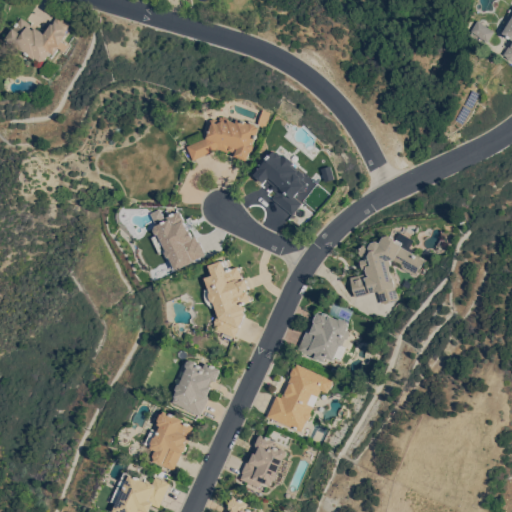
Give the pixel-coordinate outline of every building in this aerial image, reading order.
[(511,61),(511,62),(505,58),(506,57),(503,55),(511,40),(502,33),(507,25),(503,23),(511,8),(511,61)] [(35,58),(34,60),(19,49),(18,50),(13,46),(13,45),(5,38),(21,17),(24,20),(24,19),(29,23),(31,25),(29,28),(33,30),(34,27),(37,29),(37,28),(43,33),(42,33),(43,34),(57,16),(69,25),(64,33),(66,35),(61,41),(67,46),(63,52),(58,48),(53,55),(50,52),(44,60),(39,62),(35,58)] [(469,31),(477,20),(494,32),(486,43),(469,31)] [(193,160),(187,146),(207,138),(210,129),(209,126),(211,120),(214,119),(220,121),(221,117),(223,118),(224,117),(229,119),(229,120),(237,123),(238,119),(249,123),(249,120),(259,124),(264,110),(272,113),(266,128),(260,125),(259,127),(260,127),(254,145),(255,146),(253,152),(251,152),(248,161),(235,156),(236,153),(229,150),(228,152),(219,149),(193,160)] [(273,198),(277,193),(271,188),(274,185),(267,180),(265,184),(254,175),(261,167),(260,167),(264,161),(265,162),(274,151),(276,152),(278,152),(282,155),(282,157),(285,154),(295,163),(294,165),(297,168),(297,169),(298,170),(300,170),(304,173),(304,175),(305,176),(303,180),(307,183),(308,187),(304,192),(301,192),(296,198),(302,203),(293,215),(273,198)] [(155,230),(156,226),(168,220),(167,217),(172,215),(172,214),(175,213),(179,211),(180,213),(181,212),(185,221),(185,222),(189,231),(190,230),(193,237),(195,236),(198,242),(199,241),(205,254),(193,260),(194,262),(176,270),(170,258),(168,257),(166,253),(168,251),(160,255),(152,238),(158,234),(156,234),(155,230)] [(352,293),(351,286),(352,286),(350,278),(364,274),(360,260),(365,259),(359,256),(359,251),(363,244),(367,244),(369,246),(371,242),(377,241),(380,243),(383,237),(390,235),(395,237),(395,241),(400,233),(413,240),(410,247),(414,249),(412,253),(424,260),(415,276),(401,268),(401,266),(401,264),(393,260),(390,261),(391,265),(389,266),(392,277),(393,277),(396,287),(394,288),(397,299),(380,303),(377,291),(355,297),(354,293),(352,293)] [(208,304),(206,302),(204,299),(203,295),(204,291),(204,290),(208,288),(204,278),(212,275),(208,265),(222,260),(222,261),(224,261),(228,270),(238,267),(243,280),(247,278),(250,288),(244,290),(245,291),(247,290),(251,301),(243,304),(244,308),(246,308),(244,312),(246,313),(235,338),(213,328),(215,324),(214,322),(217,315),(215,309),(216,309),(215,306),(211,308),(210,306),(208,304)] [(348,322),(349,325),(346,330),(348,331),(349,333),(347,338),(345,340),(343,345),(339,346),(344,348),(339,359),(334,357),(332,361),(325,357),(324,361),(317,358),(316,359),(297,350),(307,328),(311,330),(314,323),(313,321),(316,314),(318,313),(319,311),(338,319),(341,318),(348,322)] [(188,361),(192,360),(196,361),(197,364),(204,368),(206,363),(220,369),(220,370),(221,371),(217,380),(216,380),(215,381),(213,380),(210,387),(211,387),(211,389),(208,396),(209,396),(201,416),(171,402),(176,391),(176,389),(178,384),(181,383),(187,368),(186,365),(188,361)] [(332,380),(332,382),(333,384),(330,389),(329,389),(327,393),(321,390),(310,413),(311,415),(309,420),(307,420),(302,432),(268,416),(277,395),(282,398),(285,391),(286,391),(288,386),(287,385),(291,376),(290,374),(293,368),(295,368),(297,364),(332,380)] [(163,413),(164,411),(183,420),(183,422),(192,426),(191,428),(193,431),(191,436),(189,437),(188,438),(187,438),(185,443),(187,444),(186,446),(187,447),(186,451),(184,451),(183,454),(181,453),(174,471),(161,465),(161,464),(154,461),(155,459),(154,458),(153,456),(155,450),(144,444),(152,429),(158,432),(160,426),(158,424),(159,422),(158,420),(161,414),(163,413)] [(287,451),(288,454),(286,458),(283,458),(276,473),(277,476),(275,480),(273,481),(271,486),(262,482),(259,487),(241,479),(244,473),(242,473),(244,470),(242,470),(246,461),(247,461),(248,459),(251,461),(254,453),(255,453),(258,447),(256,446),(257,445),(256,444),(260,436),(261,436),(261,435),(275,441),(273,446),(280,449),(283,449),(287,451)] [(116,504),(111,501),(124,473),(130,475),(130,474),(147,482),(148,481),(152,483),(155,477),(161,479),(161,478),(167,481),(167,482),(170,484),(159,508),(153,505),(149,511),(115,511),(113,511),(116,504)] [(228,511),(230,509),(229,509),(230,507),(229,507),(230,506),(229,505),(230,501),(233,499),(234,496),(249,504),(246,508),(254,511),(256,511),(260,511),(228,511)]
